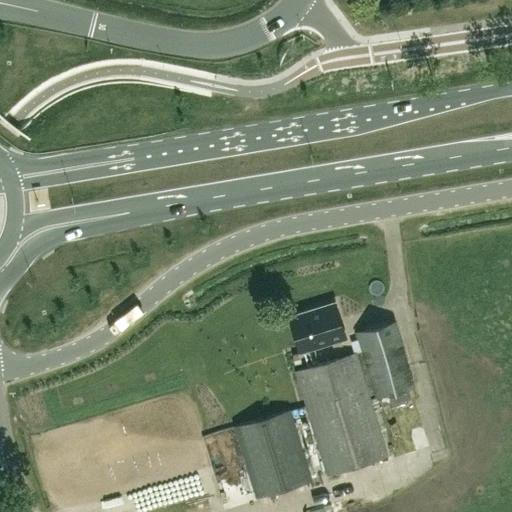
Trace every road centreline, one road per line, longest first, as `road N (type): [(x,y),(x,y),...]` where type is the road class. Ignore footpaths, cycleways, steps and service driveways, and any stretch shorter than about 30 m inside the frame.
road 1 (unclassified): [(0,373),(113,330),(183,271),(249,237),(511,188)]
road 2 (primary): [(104,216),(511,148)]
road 3 (primary): [(511,87),(135,157)]
road 4 (tertiary): [(0,1),(207,44),(254,34),(294,7)]
road 5 (residential): [(511,33),(346,56),(329,26),(294,7)]
road 6 (primary): [(135,157),(94,152),(1,165)]
road 7 (primary): [(135,157),(10,183)]
road 8 (primary): [(0,282),(50,237),(104,216)]
